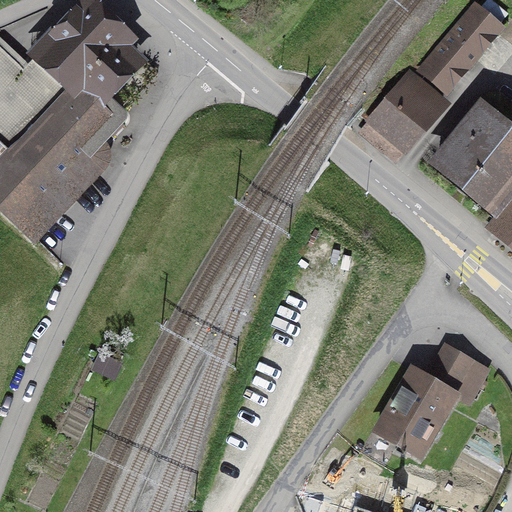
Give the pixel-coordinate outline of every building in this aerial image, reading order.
[(267,5),(260,0),(254,0),(239,16),(249,25),(267,5)] [(0,48),(0,94),(1,96),(0,96),(0,120),(21,141),(0,162),(0,207),(34,239),(103,165),(106,154),(99,143),(120,121),(121,117),(120,114),(103,98),(135,63),(119,48),(125,41),(87,5),(55,39),(46,31),(16,63),(0,48)] [(448,89),(497,32),(474,12),(427,67),(425,69),(448,89)] [(414,83),(425,69),(427,67),(412,54),(399,70),(414,83)] [(402,85),(371,122),(406,151),(437,113),(402,85)] [(511,139),(487,119),(447,168),(489,202),(511,174),(511,139)] [(511,196),(488,226),(511,245),(511,196)] [(62,253),(32,239),(8,290),(37,305),(62,253)] [(486,371),(446,348),(437,363),(463,378),(456,391),(470,399),(486,371)] [(413,372),(378,433),(418,456),(454,395),(413,372)]
